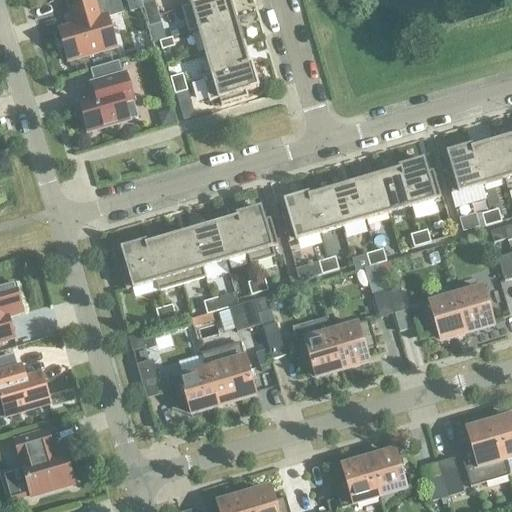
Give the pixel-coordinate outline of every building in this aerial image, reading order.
[(72,27),(58,31),(68,63),(116,49),(107,20),(123,15),(118,0),(109,0),(68,12),(72,27)] [(219,0),(191,8),(191,7),(181,10),(189,35),(198,32),(198,31),(237,20),(237,19),(235,19),(228,0),(219,0)] [(188,0),(191,7),(191,8),(219,0),(188,0)] [(156,9),(144,12),(147,20),(159,17),(156,9)] [(161,25),(159,17),(147,20),(149,29),(161,25)] [(237,21),(237,20),(198,31),(198,32),(204,54),(244,43),(244,42),(241,42),(235,21),(237,21)] [(162,52),(174,48),(172,40),(160,43),(162,52)] [(244,43),(204,54),(211,76),(211,77),(248,66),(242,44),(244,44),(244,43)] [(211,77),(211,76),(202,79),(209,104),(220,101),(221,107),(239,102),(238,95),(259,89),(257,85),(258,85),(253,69),(252,69),(251,65),(248,66),(211,77)] [(93,85),(97,100),(80,105),(89,134),(129,122),(124,105),(134,102),(126,76),(93,85)] [(183,76),(170,80),(173,88),(185,84),(183,76)] [(185,84),(173,88),(175,96),(187,93),(185,84)] [(69,88),(56,92),(59,104),(73,100),(69,88)] [(163,114),(159,121),(161,128),(174,125),(171,111),(163,114)] [(511,138),(495,144),(494,141),(494,142),(494,144),(505,181),(504,182),(507,191),(511,189),(511,138)] [(493,144),(472,150),(471,147),(470,148),(482,188),(504,182),(505,181),(494,144),(494,142),(493,142),(493,144)] [(482,188),(470,148),(467,149),(467,148),(450,153),(450,154),(446,155),(450,167),(444,169),(452,196),(458,194),(458,195),(482,188)] [(400,169),(411,209),(435,202),(435,201),(441,199),(433,173),(427,174),(423,162),(419,163),(419,162),(403,167),(403,168),(400,169)] [(388,216),(411,209),(400,169),(399,169),(400,172),(379,178),(378,176),(377,176),(388,216)] [(365,222),(388,216),(377,176),(376,176),(377,179),(355,185),(355,183),(354,183),(365,222)] [(342,229),(365,222),(354,183),(353,183),(353,185),(332,192),(332,189),(331,190),(342,229)] [(319,236),(342,229),(331,190),(330,190),(330,192),(309,198),(308,195),(308,196),(319,236)] [(295,243),(319,236),(308,196),(304,196),(287,201),(288,201),(284,202),(287,215),(281,217),(289,243),(294,242),(295,243)] [(272,248),(278,247),(270,220),(264,222),(261,209),(257,211),(257,210),(240,215),(237,216),(249,257),(248,257),(251,266),(275,259),(272,248)] [(490,214),(494,227),(502,224),(498,212),(490,214)] [(482,217),(485,229),(494,227),(490,214),(482,217)] [(216,226),(215,224),(214,224),(226,263),(248,257),(249,257),(237,216),(236,217),(237,220),(216,226)] [(459,221),(463,233),(478,229),(475,216),(459,221)] [(193,233),(192,230),(191,231),(203,270),(204,270),(226,263),(214,224),(213,224),(214,227),(193,233)] [(511,227),(503,230),(506,241),(507,243),(511,241),(511,227)] [(493,245),(506,241),(503,230),(490,234),(493,245)] [(170,240),(169,237),(168,238),(182,286),(206,279),(204,270),(203,270),(191,231),(190,231),(191,233),(170,240)] [(419,235),(423,247),(431,245),(427,233),(419,235)] [(411,238),(414,250),(423,247),(419,235),(411,238)] [(182,286),(168,238),(167,238),(168,240),(147,246),(146,243),(145,244),(157,284),(156,284),(158,293),(182,286)] [(157,284),(145,244),(142,244),(125,249),(121,251),(125,263),(118,265),(126,291),(132,290),(132,291),(156,284),(157,284)] [(383,252),(375,254),(378,267),(379,266),(386,264),(383,252)] [(370,269),(378,267),(375,254),(366,257),(370,269)] [(511,281),(511,260),(511,257),(498,260),(504,283),(511,281)] [(339,272),(335,260),(327,262),(331,274),(339,272)] [(331,274),(327,262),(319,265),(322,277),(331,274)] [(386,265),(386,264),(379,266),(383,277),(389,275),(386,265)] [(215,295),(226,291),(221,274),(210,277),(215,295)] [(264,281),(256,283),(260,295),(268,293),(264,281)] [(256,283),(248,285),(251,298),(260,295),(256,283)] [(0,345),(14,341),(8,320),(23,315),(14,284),(0,288),(0,345)] [(399,289),(386,293),(393,316),(406,312),(399,289)] [(458,297),(455,298),(465,332),(486,326),(486,327),(492,325),(492,323),(482,292),(483,292),(482,290),(476,292),(459,297),(458,297)] [(380,320),(393,316),(386,293),(373,297),(380,320)] [(436,331),(436,333),(438,339),(438,341),(445,339),(445,338),(465,332),(455,298),(451,299),(434,304),(417,309),(425,336),(426,336),(426,334),(436,331)] [(267,299),(254,303),(258,316),(271,312),(267,299)] [(224,312),(220,300),(212,302),(216,314),(224,312)] [(216,314),(212,302),(204,304),(207,317),(216,314)] [(261,327),(258,316),(254,303),(230,310),(237,334),(261,327)] [(164,310),(168,322),(176,320),(172,308),(164,310)] [(164,310),(156,312),(160,325),(168,322),(164,310)] [(187,328),(205,321),(202,312),(184,319),(187,328)] [(369,323),(357,327),(351,329),(334,334),(331,335),(341,369),(361,363),(368,361),(367,360),(365,352),(375,349),(376,351),(377,350),(369,323)] [(276,326),(262,330),(269,352),(272,362),(285,358),(276,326)] [(310,341),(292,346),(300,373),(301,372),(301,371),(311,368),(313,376),(314,377),(320,375),(341,369),(331,335),(327,335),(327,336),(310,341)] [(145,350),(141,336),(128,340),(132,354),(145,350)] [(240,345),(201,356),(216,406),(236,400),(237,400),(247,397),(255,395),(254,393),(245,361),(245,360),(244,360),(240,345)] [(269,352),(257,356),(261,370),(273,366),(272,362),(269,352)] [(168,382),(176,409),(177,409),(176,408),(186,405),(189,412),(188,412),(189,414),(196,412),(216,406),(201,356),(205,371),(203,372),(185,377),(168,382)] [(152,363),(136,367),(146,402),(163,397),(152,363)] [(0,399),(1,399),(7,419),(50,406),(41,375),(25,380),(21,366),(0,372),(0,399)] [(509,478),(505,463),(507,463),(507,462),(511,460),(511,423),(494,429),(508,479),(509,478)] [(470,490),(508,479),(494,429),(473,435),(467,437),(467,438),(470,446),(460,449),(459,447),(458,448),(470,490)] [(73,486),(64,455),(52,458),(50,451),(52,450),(47,434),(15,443),(19,460),(22,459),(24,467),(22,467),(31,499),(73,486)] [(390,460),(369,466),(379,500),(382,499),(400,494),(406,492),(406,491),(405,491),(396,458),(389,459),(390,460)] [(454,461),(437,466),(447,500),(464,495),(454,461)] [(335,486),(334,484),(333,485),(341,511),(359,506),(376,501),(379,500),(369,466),(349,472),(349,471),(342,473),(342,475),(345,483),(335,486)] [(431,505),(447,500),(437,466),(421,470),(431,505)] [(288,511),(285,499),(284,499),(284,501),(274,504),(271,494),(244,502),(247,511),(288,511)] [(247,511),(244,502),(217,510),(217,511),(247,511)]
